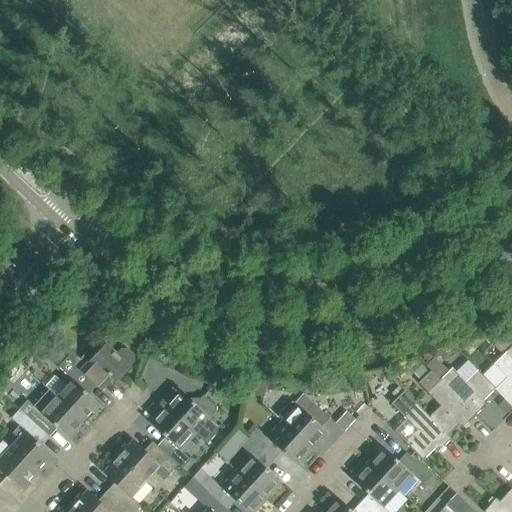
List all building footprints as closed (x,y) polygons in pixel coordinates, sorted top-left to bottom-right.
[(496,342),(505,352),(511,358),(511,343),(503,334),(496,342)] [(72,352),(66,358),(92,382),(102,392),(113,380),(116,383),(130,367),(129,366),(134,362),(134,356),(125,349),(120,349),(116,354),(105,344),(86,365),(72,352)] [(57,367),(58,367),(66,358),(57,350),(49,359),(57,367)] [(511,358),(505,352),(493,364),(506,378),(495,389),(494,389),(504,399),(511,408),(511,407),(511,358)] [(65,386),(56,397),(82,420),(90,412),(93,414),(101,405),(85,391),(92,382),(66,358),(58,367),(68,376),(62,383),(65,386)] [(435,358),(426,367),(430,371),(433,374),(441,365),(435,358)] [(420,362),(410,371),(419,380),(429,371),(420,362)] [(448,372),(439,381),(474,416),(486,404),(483,400),(494,389),(495,389),(482,375),(477,370),(465,382),(452,368),(448,372)] [(430,371),(417,383),(438,405),(440,407),(429,417),(429,418),(446,436),(447,435),(458,425),(461,428),(474,416),(439,381),(437,379),(430,371)] [(214,381),(222,381),(222,373),(214,373),(214,381)] [(395,398),(403,391),(398,386),(390,393),(395,398)] [(166,403),(164,406),(195,434),(197,432),(208,442),(218,430),(218,426),(209,418),(216,411),(216,407),(203,395),(195,404),(184,394),(185,394),(178,387),(173,387),(164,397),(164,402),(166,403)] [(403,391),(390,404),(406,419),(394,431),(422,460),(434,448),(437,452),(450,439),(447,435),(446,436),(429,418),(429,417),(403,391)] [(82,420),(56,397),(41,413),(27,401),(19,409),(45,433),(53,425),(69,440),(77,431),(74,429),(82,420)] [(504,399),(498,405),(506,414),(511,408),(504,399)] [(277,417),(281,421),(312,449),(327,432),(296,404),(289,405),(277,417)] [(195,434),(164,406),(149,423),(165,437),(157,446),(178,465),(182,469),(190,460),(180,450),(195,434)] [(9,448),(36,472),(43,463),(46,466),(54,457),(37,442),(45,433),(19,409),(11,418),(20,427),(12,435),(17,439),(9,448)] [(346,411),(336,423),(344,431),(355,419),(346,411)] [(256,428),(248,437),(273,460),(281,451),(297,466),(312,449),(281,421),(266,437),(256,428)] [(265,468),(273,460),(248,437),(240,445),(250,455),(235,471),(266,499),(281,483),(265,468)] [(125,444),(116,454),(145,481),(153,473),(162,482),(170,474),(178,465),(157,446),(155,444),(148,453),(133,440),(127,446),(125,444)] [(2,441),(0,443),(0,470),(6,476),(22,492),(30,483),(28,481),(36,472),(9,448),(2,441)] [(382,447),(367,463),(397,491),(412,475),(422,484),(431,475),(406,453),(398,461),(382,447)] [(145,481),(116,454),(106,464),(109,467),(103,473),(117,486),(109,495),(128,511),(134,511),(140,506),(130,498),(145,481)] [(368,494),(360,503),(369,511),(387,511),(382,507),(397,491),(367,463),(352,480),(368,494)] [(210,478),(202,487),(206,491),(222,506),(230,497),(235,501),(246,511),(254,511),(266,499),(235,471),(221,487),(210,478)] [(79,494),(70,504),(77,511),(128,511),(109,495),(102,503),(87,490),(82,496),(79,494)] [(511,511),(511,490),(499,502),(496,499),(483,511),(511,511)] [(207,508),(203,511),(227,511),(228,511),(227,510),(206,491),(198,500),(207,508)] [(336,497),(321,511),(369,511),(360,503),(352,511),(336,497)]
